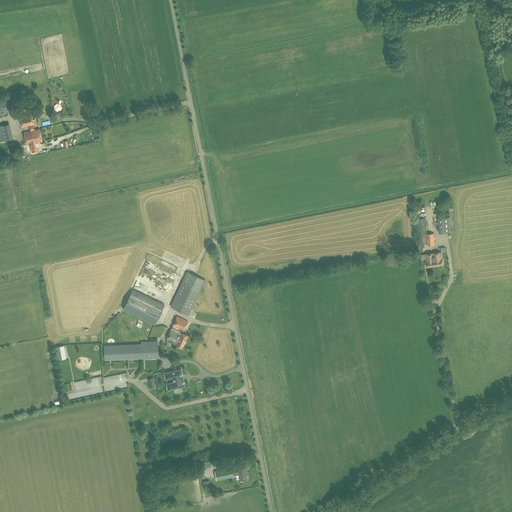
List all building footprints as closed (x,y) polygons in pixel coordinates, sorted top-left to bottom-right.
[(0,115),(7,114),(6,109),(11,108),(9,96),(0,98),(0,115)] [(34,130),(33,125),(34,125),(31,114),(20,116),(23,128),(30,126),(31,131),(24,132),(26,145),(30,144),(32,152),(32,151),(33,154),(37,153),(36,152),(37,152),(37,150),(40,150),(38,142),(43,141),(40,128),(34,130)] [(0,125),(0,141),(13,138),(10,123),(0,125)] [(439,233),(440,233),(451,232),(450,216),(438,217),(439,233)] [(426,234),(426,232),(427,232),(425,217),(416,219),(419,248),(425,247),(424,243),(427,243),(427,246),(435,245),(434,233),(426,234)] [(441,259),(440,252),(425,254),(426,259),(425,259),(425,261),(425,267),(442,264),(442,259),(441,259)] [(189,315),(206,280),(187,271),(170,306),(189,315)] [(155,325),(163,308),(131,293),(123,309),(155,325)] [(183,331),(188,321),(177,316),(166,339),(167,345),(170,346),(171,343),(182,348),(188,335),(182,332),(183,330),(183,331)] [(105,360),(159,358),(158,340),(141,341),(141,343),(104,345),(104,347),(105,360)] [(58,360),(66,358),(64,345),(56,346),(58,360)] [(165,382),(182,381),(181,364),(164,365),(164,371),(172,371),(172,376),(164,376),(165,382)] [(248,479),(246,472),(247,472),(246,465),(237,466),(238,471),(234,472),(233,468),(215,471),(216,480),(234,477),(234,476),(239,475),(240,480),(248,479)]
